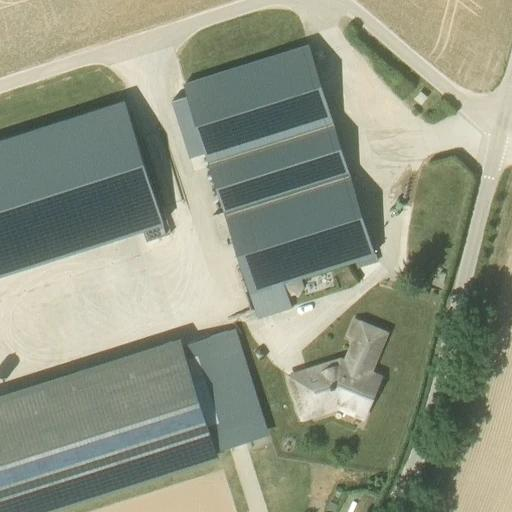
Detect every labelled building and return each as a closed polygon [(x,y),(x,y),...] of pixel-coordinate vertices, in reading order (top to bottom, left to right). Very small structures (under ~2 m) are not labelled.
[(232,234),(250,293),(283,283),(375,254),(309,45),(185,84),(225,212),(215,215),(221,237),(232,234)] [(0,276),(172,221),(133,96),(0,138),(0,276)] [(291,308),(283,283),(250,293),(259,318),(291,308)] [(321,368),(291,377),(303,413),(339,401),(365,412),(379,378),(368,373),(385,334),(356,322),(351,335),(357,338),(347,363),(322,370),(321,368)] [(182,345),(179,337),(0,392),(0,505),(2,511),(47,511),(219,458),(217,450),(268,434),(235,329),(182,345)]
